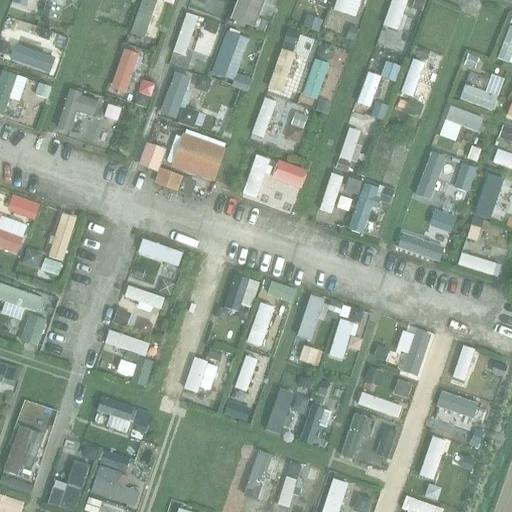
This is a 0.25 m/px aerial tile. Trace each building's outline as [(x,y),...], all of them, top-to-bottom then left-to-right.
[(143,0),(139,24),(157,27),(161,0),(143,0)] [(236,0),(235,8),(263,15),(266,0),(236,0)] [(189,1),(177,43),(190,47),(193,37),(204,40),(212,7),(189,1)] [(237,40),(244,22),(229,16),(212,60),(237,70),(247,43),(237,40)] [(291,18),(287,30),(297,33),(294,41),(283,37),(268,77),(293,86),(315,27),(291,18)] [(52,59),(56,45),(42,41),(44,32),(21,25),(14,47),(52,59)] [(92,25),(80,60),(99,66),(108,40),(103,39),(106,30),(92,25)] [(115,79),(132,85),(147,45),(130,39),(115,79)] [(305,83),(320,89),(334,55),(318,49),(305,83)] [(34,109),(45,72),(5,60),(0,75),(0,101),(4,103),(9,87),(25,92),(21,105),(34,109)] [(176,62),(166,108),(181,111),(188,81),(197,83),(200,67),(176,62)] [(465,90),(497,98),(499,87),(504,88),(509,67),(495,64),(491,81),(483,79),(487,65),(472,62),(465,90)] [(391,92),(395,82),(375,75),(372,85),(391,92)] [(71,79),(59,116),(77,122),(83,104),(100,110),(106,90),(71,79)] [(293,90),(265,82),(254,123),(282,131),(293,90)] [(107,105),(122,110),(126,98),(111,92),(107,105)] [(340,146),(360,153),(377,105),(357,98),(340,146)] [(179,158),(222,167),(229,135),(185,126),(179,158)] [(386,164),(399,131),(384,126),(372,159),(386,164)] [(151,131),(141,155),(160,162),(170,138),(151,131)] [(433,178),(447,142),(434,137),(420,173),(433,178)] [(279,151),(263,189),(293,199),(307,161),(279,151)] [(163,157),(158,173),(181,181),(186,164),(163,157)] [(319,200),(338,205),(348,165),(329,160),(319,200)] [(186,171),(205,175),(208,165),(189,161),(186,171)] [(478,203),(492,209),(505,177),(491,171),(478,203)] [(361,180),(351,216),(359,219),(369,182),(361,180)] [(411,185),(403,222),(420,226),(428,188),(411,185)] [(0,203),(0,236),(24,243),(33,213),(0,203)] [(66,205),(53,245),(68,250),(81,210),(66,205)] [(441,207),(435,224),(451,230),(457,213),(441,207)] [(138,257),(156,263),(161,249),(179,255),(183,243),(147,230),(138,257)] [(500,267),(507,244),(469,233),(463,256),(500,267)] [(256,302),(262,268),(235,264),(229,297),(256,302)] [(0,283),(11,284),(11,274),(0,273),(0,283)] [(127,288),(165,298),(169,285),(131,275),(127,288)] [(300,326),(319,330),(328,289),(308,285),(300,326)] [(338,300),(324,335),(345,343),(359,308),(338,300)] [(395,337),(422,347),(425,340),(439,345),(445,330),(404,314),(395,337)] [(113,319),(108,334),(148,348),(153,333),(113,319)] [(306,334),(302,349),(319,354),(324,339),(306,334)] [(452,368),(467,375),(482,341),(467,335),(452,368)] [(136,365),(150,367),(153,350),(139,348),(136,365)] [(196,381),(214,387),(225,354),(206,348),(196,381)] [(0,378),(6,381),(13,358),(0,354),(0,378)] [(396,363),(388,406),(404,409),(412,367),(396,363)] [(456,423),(467,385),(449,380),(438,418),(456,423)] [(298,426),(316,433),(330,400),(311,392),(298,426)] [(381,432),(376,432),(378,408),(351,406),(348,448),(361,449),(362,441),(380,442),(381,432)] [(401,437),(405,421),(387,417),(383,433),(401,437)] [(33,421),(30,445),(49,448),(52,424),(33,421)] [(79,445),(83,431),(68,426),(64,440),(79,445)] [(439,471),(452,431),(436,426),(423,466),(439,471)] [(169,460),(189,465),(197,434),(177,429),(169,460)] [(197,465),(215,473),(230,439),(212,431),(197,465)] [(84,449),(97,450),(98,436),(85,435),(84,449)] [(264,483),(276,443),(258,438),(246,478),(264,483)] [(106,456),(97,481),(137,495),(142,481),(123,474),(127,463),(106,456)] [(280,493),(296,498),(305,468),(289,463),(280,493)] [(324,510),(331,511),(341,511),(355,474),(339,468),(324,510)] [(58,477),(52,494),(62,497),(68,480),(58,477)] [(0,511),(23,511),(31,493),(0,482),(0,483),(0,511)] [(372,502),(376,490),(363,485),(359,498),(372,502)] [(406,511),(422,511),(426,495),(410,492),(406,511)]
